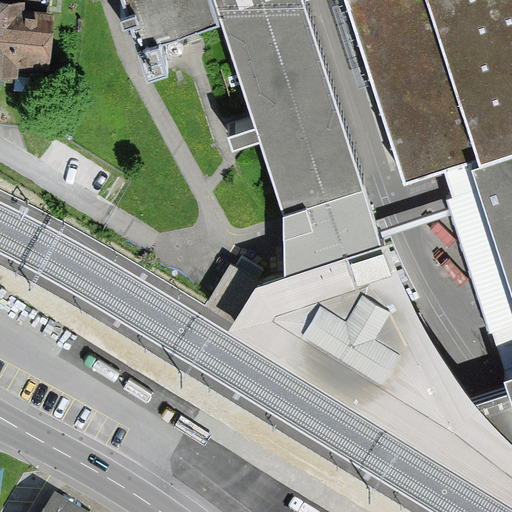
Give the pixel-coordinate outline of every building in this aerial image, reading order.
[(23,0),(0,0),(0,78),(49,81),(53,23),(23,21),(23,0)] [(216,0),(127,0),(147,60),(167,53),(158,24),(219,5),(216,0)] [(283,202),(284,271),(383,236),(307,0),(216,0),(219,5),(255,116),(228,125),(231,138),(260,132),(283,202)] [(475,148),(511,136),(511,0),(346,0),(400,172),(475,148)] [(511,382),(495,388),(470,395),(511,438),(511,136),(475,148),(483,182),(511,268),(511,315),(491,323),(511,374),(511,382)] [(511,268),(483,182),(448,194),(491,323),(511,315),(511,268)] [(426,325),(383,236),(284,271),(258,281),(229,264),(208,299),(511,485),(511,438),(470,395),(426,325)] [(86,511),(51,492),(39,511),(86,511)]
